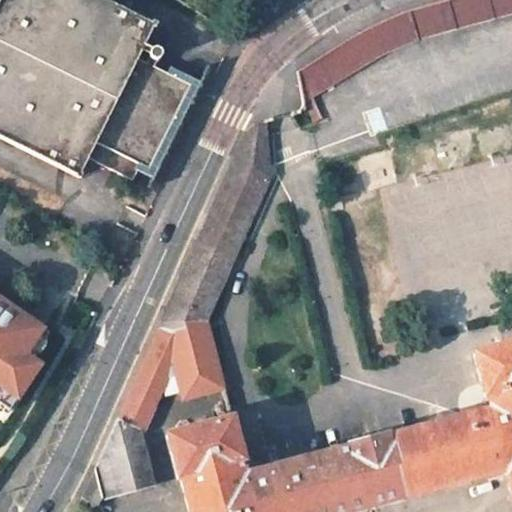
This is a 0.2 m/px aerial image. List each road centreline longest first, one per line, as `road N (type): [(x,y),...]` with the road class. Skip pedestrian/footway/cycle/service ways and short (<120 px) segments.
road 1 (unknown): [(511,330),(348,378),(288,123),(249,77)]
road 2 (tertiary): [(135,313),(249,77),(297,30),(346,0)]
road 3 (tertiary): [(41,511),(135,313)]
road 4 (residential): [(0,253),(44,260),(135,313)]
